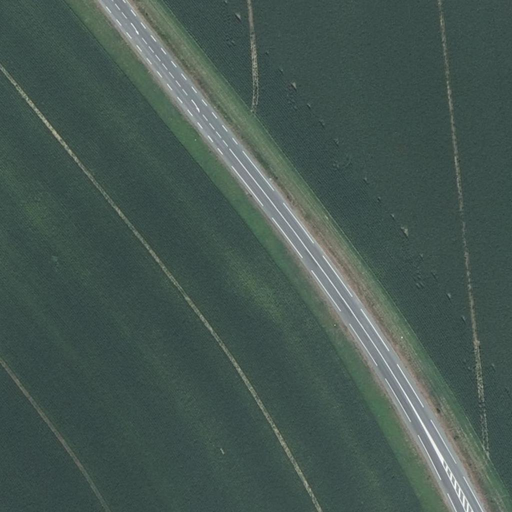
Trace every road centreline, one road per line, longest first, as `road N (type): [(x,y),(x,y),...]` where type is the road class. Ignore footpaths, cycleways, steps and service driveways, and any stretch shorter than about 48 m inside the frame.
road 1 (secondary): [(111,0),(327,272)]
road 2 (secondary): [(480,511),(396,361),(327,272)]
road 3 (secondary): [(327,272),(463,511)]
